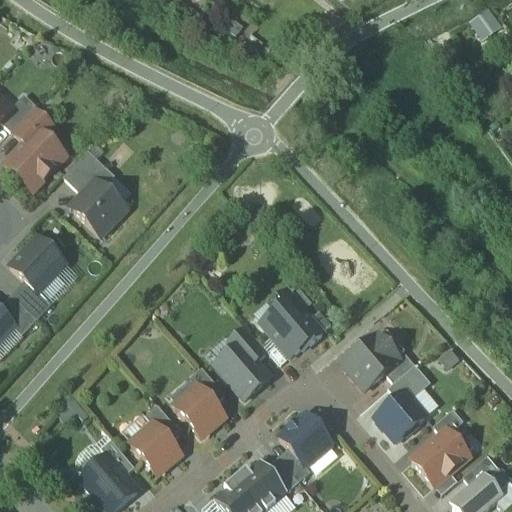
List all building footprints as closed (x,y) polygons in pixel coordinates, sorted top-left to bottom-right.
[(486,12),(468,26),(482,44),(500,29),(486,12)] [(24,101),(10,115),(12,116),(0,128),(11,138),(34,114),(36,112),(24,101)] [(0,105),(0,128),(12,116),(10,115),(0,105)] [(34,114),(11,138),(23,150),(37,136),(42,141),(51,131),(34,114)] [(23,150),(3,171),(15,182),(14,182),(15,183),(15,182),(20,186),(19,187),(20,187),(32,198),(42,187),(43,187),(43,186),(52,176),(53,177),(53,176),(65,163),(42,141),(37,136),(23,150)] [(115,182),(88,157),(63,183),(81,200),(95,187),(103,195),(115,182)] [(103,195),(95,187),(81,200),(85,204),(73,216),(100,242),(120,222),(114,216),(119,211),(103,195)] [(64,270),(37,244),(10,273),(24,287),(37,299),(38,298),(64,270)] [(37,299),(24,287),(11,300),(37,325),(51,311),(38,298),(37,299)] [(309,326),(286,299),(270,313),(278,322),(264,334),(289,364),(308,348),(310,350),(322,341),(321,340),(309,326)] [(37,325),(11,300),(0,312),(0,319),(14,332),(13,333),(22,341),(37,325)] [(330,332),(319,318),(309,326),(321,340),(330,332)] [(0,319),(0,346),(13,333),(14,332),(0,319)] [(267,359),(245,333),(232,344),(238,351),(239,350),(255,369),(267,359)] [(375,343),(342,371),(364,397),(384,380),(399,367),(398,366),(390,355),(394,352),(386,343),(382,346),(377,341),(375,343)] [(255,369),(239,350),(238,351),(214,371),(244,406),(269,385),(255,369)] [(404,361),(398,366),(399,367),(384,380),(393,390),(414,372),(404,361)] [(393,390),(387,396),(396,406),(404,399),(411,407),(424,396),(418,389),(424,383),(414,372),(393,390)] [(225,402),(201,374),(189,385),(196,393),(197,392),(213,411),(225,402)] [(213,411),(197,392),(196,393),(173,412),(178,417),(177,420),(183,427),(186,427),(200,444),(224,424),(213,411)] [(396,406),(374,424),(395,449),(403,442),(406,442),(417,433),(417,430),(425,424),(411,407),(404,399),(396,406)] [(181,439),(157,412),(145,423),(152,431),(153,430),(169,449),(181,439)] [(452,417),(432,434),(440,443),(452,432),(455,435),(462,429),(452,417)] [(330,450),(306,421),(278,444),(300,470),(303,473),(304,472),(330,450)] [(169,449),(153,430),(152,431),(129,450),(134,455),(133,458),(139,465),(142,465),(156,481),(180,461),(169,449)] [(440,443),(411,467),(433,493),(449,480),(468,463),(457,450),(463,445),(455,435),(452,432),(440,443)] [(95,451),(89,452),(79,460),(75,469),(79,473),(86,468),(94,467),(97,470),(106,462),(100,456),(111,447),(106,442),(95,451)] [(134,474),(111,447),(100,456),(106,462),(107,462),(124,482),(134,474)] [(106,462),(97,470),(94,467),(86,468),(79,473),(76,481),(102,511),(120,511),(137,498),(124,482),(107,462),(106,462)] [(278,489),(260,467),(259,468),(247,478),(245,475),(234,484),(257,511),(272,511),(275,510),(274,509),(286,499),(286,500),(287,499),(278,489)] [(300,470),(290,479),(298,489),(310,479),(304,472),(303,473),(300,470)] [(290,479),(278,489),(287,499),(298,489),(290,479)] [(449,480),(433,493),(441,502),(457,489),(449,480)] [(483,482),(448,511),(492,511),(502,504),(483,482)] [(257,511),(234,484),(223,493),(226,496),(214,506),(213,506),(217,511),(257,511)]
